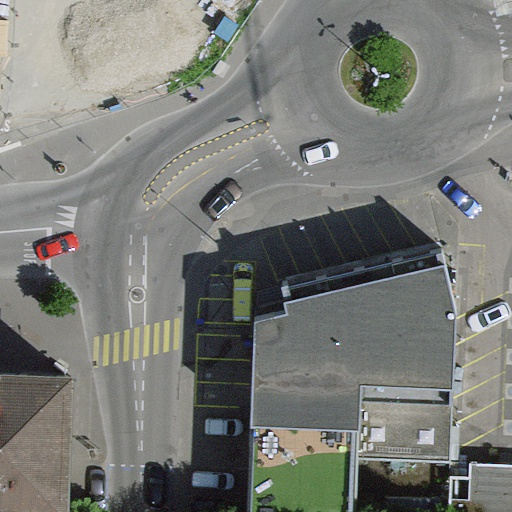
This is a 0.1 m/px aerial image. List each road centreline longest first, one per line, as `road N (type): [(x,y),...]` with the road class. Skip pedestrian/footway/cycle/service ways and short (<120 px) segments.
road 1 (tertiary): [(146,224),(139,511)]
road 2 (tertiary): [(315,112),(361,152),(422,149),(464,105),(469,74)]
road 3 (tertiary): [(315,112),(188,162),(151,203),(146,224)]
road 4 (residential): [(0,227),(146,224)]
road 5 (tertiary): [(361,0),(328,20),(311,48),(315,112)]
